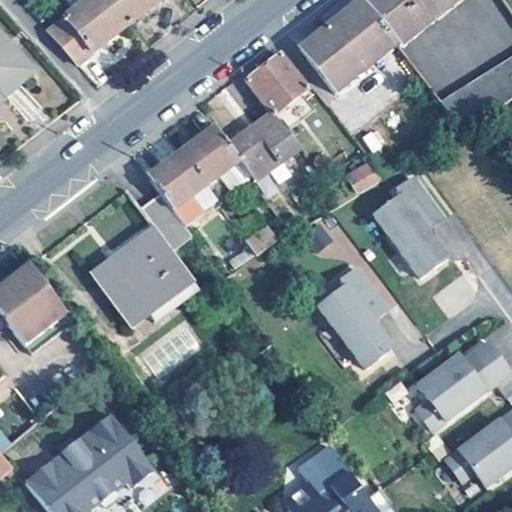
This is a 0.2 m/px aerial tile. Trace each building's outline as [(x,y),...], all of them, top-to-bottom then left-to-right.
[(78,67),(128,27),(106,0),(91,0),(48,34),(78,67)] [(106,0),(128,27),(162,0),(106,0)] [(366,0),(361,4),(397,48),(399,51),(462,0),(366,0)] [(397,48),(361,4),(326,33),(308,46),(300,53),(334,97),(397,48)] [(0,100),(1,102),(31,75),(0,39),(0,100)] [(308,93),(281,59),(247,85),(274,120),(308,93)] [(511,101),(511,60),(441,107),(461,135),(470,129),(511,101)] [(229,150),(239,164),(255,186),(297,157),(272,121),(229,150)] [(205,189),(239,164),(229,150),(215,131),(180,156),(205,189)] [(146,181),(159,198),(182,229),(200,215),(189,201),(205,189),(180,156),(146,181)] [(385,181),(372,165),(347,180),(358,197),(360,196),(385,181)] [(443,220),(413,180),(396,191),(400,199),(374,216),(387,235),(390,232),(401,249),(399,250),(420,280),(446,260),(428,233),(443,220)] [(192,241),(182,229),(159,198),(139,213),(155,234),(172,255),(192,241)] [(316,228),(301,241),(313,256),(329,244),(316,228)] [(278,244),(267,230),(245,245),(255,259),(278,244)] [(387,235),(399,250),(401,249),(390,232),(387,235)] [(200,293),(172,255),(155,234),(91,281),(130,333),(148,318),(154,325),(200,293)] [(55,304),(31,270),(0,292),(0,313),(2,316),(0,317),(0,327),(1,328),(7,323),(24,347),(65,318),(55,304)] [(386,313),(355,273),(338,285),(343,292),(317,310),(330,328),(333,326),(345,342),(342,344),(364,373),(390,352),(371,325),(386,313)] [(65,318),(24,347),(32,358),(72,328),(72,327),(65,318)] [(491,333),(511,367),(511,323),(510,321),(491,333)] [(345,342),(333,326),(330,328),(342,344),(345,342)] [(493,391),(508,379),(485,349),(462,366),(447,378),(442,372),(416,391),(426,407),(413,416),(429,437),(493,391)] [(462,366),(457,360),(442,372),(447,378),(462,366)] [(511,376),(508,379),(493,391),(502,404),(511,396),(511,376)] [(511,463),(511,415),(495,427),(499,432),(486,441),(483,437),(443,466),(459,488),(472,479),(483,493),(510,474),(506,468),(511,463)] [(106,417),(26,487),(47,511),(91,511),(124,484),(129,490),(152,470),(106,417)] [(0,447),(4,451),(12,443),(0,430),(0,447)] [(0,457),(0,482),(6,477),(10,482),(16,476),(0,457)] [(394,511),(385,500),(372,510),(354,485),(335,498),(344,511),(323,511),(313,497),(289,511),(394,511)]
